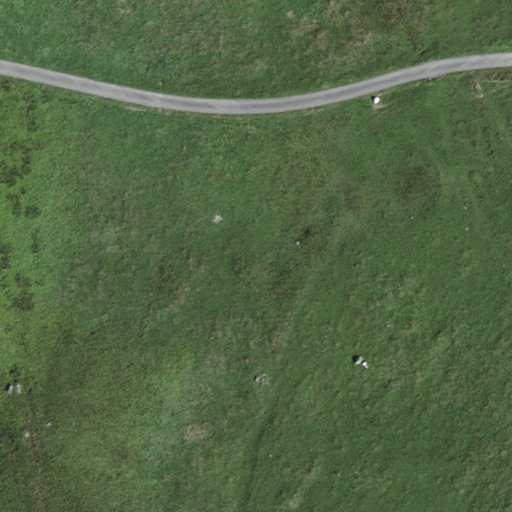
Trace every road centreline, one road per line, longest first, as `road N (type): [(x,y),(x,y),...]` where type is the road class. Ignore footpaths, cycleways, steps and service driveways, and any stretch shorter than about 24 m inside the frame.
road 1 (track): [(373,85),(232,109),(145,99),(0,66)]
road 2 (track): [(511,60),(373,85)]
